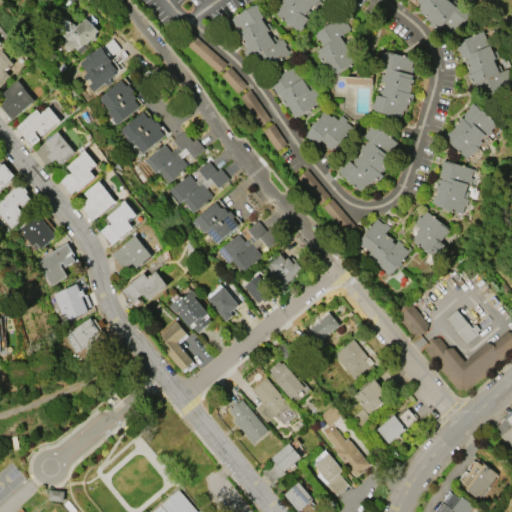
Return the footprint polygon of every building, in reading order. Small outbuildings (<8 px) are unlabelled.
[(321,0),(316,6),(314,4),(306,15),(310,18),(307,21),(304,25),(305,26),(302,30),(299,28),(298,30),(288,22),(276,13),(281,7),(280,5),(283,0),(321,0)] [(449,0),(457,7),(460,3),(473,13),(469,18),(453,38),(442,28),(439,31),(431,25),(433,22),(430,19),(422,12),(423,10),(420,8),(421,6),(417,2),(418,0),(449,0)] [(266,22),(271,29),(268,31),(271,37),(274,35),(278,41),(283,38),(287,44),(286,45),(290,51),(293,49),(294,51),(263,71),(255,58),(250,62),(244,52),(248,49),(240,37),(242,36),(240,33),(238,34),(234,28),(236,27),(233,23),(232,22),(231,23),(230,24),(229,23),(228,22),(254,4),(255,6),(258,4),(262,11),(260,13),(266,22)] [(54,23),(64,15),(66,18),(67,17),(72,23),(73,22),(77,27),(77,26),(87,19),(91,24),(93,22),(96,26),(100,31),(84,44),(87,48),(81,53),(78,49),(77,50),(74,47),(69,51),(63,44),(68,40),(65,37),(66,36),(58,27),(54,23)] [(344,16),(347,20),(351,28),(344,32),(361,59),(334,75),(327,63),(324,64),(318,55),(320,53),(318,50),(324,46),(317,35),(323,31),(322,30),(336,21),(344,16)] [(511,81),(511,84),(486,95),(480,82),(473,85),(471,80),(470,80),(468,75),(471,74),(466,60),(468,59),(467,56),(463,58),(460,50),(458,50),(456,45),(464,42),(463,39),(486,31),(494,52),(497,50),(500,57),(494,59),(497,65),(500,64),(503,71),(509,69),(511,74),(510,75),(511,81)] [(219,73),(183,42),(192,32),(227,63),(219,73)] [(107,56),(118,51),(113,40),(102,45),(107,56)] [(117,73),(93,92),(88,85),(92,82),(89,78),(86,81),(83,77),(87,73),(80,63),(86,58),(84,57),(92,51),(93,52),(101,45),(109,56),(108,56),(118,69),(116,71),(117,73)] [(0,51),(3,49),(14,63),(6,70),(10,75),(0,83),(0,51)] [(402,118),(375,110),(376,109),(372,108),(374,102),(375,103),(378,94),(382,96),(386,82),(383,82),(390,59),(414,66),(412,74),(414,74),(413,78),(415,79),(411,93),(415,94),(414,100),(412,99),(411,104),(409,103),(408,108),(405,107),(402,118)] [(321,102),(295,118),(292,113),(293,112),(289,105),(286,106),(280,97),(282,96),(281,93),(278,95),(274,87),(273,88),(269,83),(276,78),(275,77),(294,65),(298,70),(301,68),(306,76),(303,78),(307,84),(310,83),(313,88),(315,87),(320,94),(318,95),(319,97),(318,97),(321,102)] [(235,90),(222,75),(231,67),(244,81),(235,90)] [(374,85),(347,83),(347,76),(370,77),(370,74),(374,74),(374,85)] [(18,80),(35,100),(12,119),(0,105),(8,97),(4,92),(18,80)] [(140,106),(118,123),(117,122),(116,124),(112,119),(113,119),(112,117),(111,117),(107,112),(109,111),(99,98),(121,80),(126,86),(129,83),(134,90),(131,92),(137,98),(135,100),(140,106)] [(254,117),(238,93),(249,86),(265,110),(254,117)] [(467,158),(445,136),(450,132),(450,133),(457,126),(455,124),(462,117),(464,119),(466,116),(465,114),(472,108),(470,106),(474,102),(477,105),(478,104),(497,124),(477,144),(479,146),(467,158)] [(50,106),(62,121),(59,124),(57,123),(43,136),(37,129),(35,130),(37,132),(27,141),(15,127),(37,109),(41,113),(50,106)] [(306,136),(327,110),(339,119),(342,115),(355,125),(334,151),(329,147),(329,146),(322,140),(318,145),(306,136)] [(165,135),(143,153),(133,141),(131,142),(120,130),(142,111),(148,117),(149,116),(155,123),(157,121),(163,128),(160,130),(165,135)] [(275,148),(263,130),(274,123),(285,140),(275,148)] [(363,192),(342,174),(343,173),(340,170),(343,166),(344,167),(350,160),(354,164),(363,153),(361,152),(370,140),(365,136),(371,129),(370,128),(373,124),(378,128),(379,126),(399,142),(389,155),(393,158),(381,173),(384,175),(377,184),(373,180),(363,192)] [(59,131),(75,151),(60,163),(56,158),(52,161),(51,160),(46,164),(35,150),(59,131)] [(169,182),(159,170),(155,173),(144,160),(164,143),(171,152),(179,146),(174,140),(184,131),(189,138),(191,136),(194,141),(197,138),(206,149),(195,158),(189,152),(182,158),(189,166),(169,182)] [(71,193),(60,180),(68,173),(70,174),(72,172),(67,166),(83,154),(82,153),(86,150),(97,163),(90,169),(96,177),(78,191),(76,189),(71,193)] [(448,159),(474,169),(471,176),(474,177),(471,184),(469,183),(466,192),(469,193),(467,199),(469,199),(467,206),(465,205),(462,214),(437,204),(437,203),(433,202),(435,198),(436,198),(439,190),(436,188),(439,178),(442,179),(443,176),(441,175),(444,167),(442,166),(444,161),(447,162),(448,159)] [(194,212),(183,200),(180,203),(169,190),(189,173),(196,182),(204,176),(198,170),(209,160),(218,171),(221,168),(230,178),(219,188),(214,182),(208,188),(214,195),(194,212)] [(15,176),(0,188),(0,163),(2,165),(3,163),(15,176)] [(321,205),(298,177),(308,169),(330,197),(321,205)] [(100,180),(116,201),(92,220),(81,206),(86,202),(85,201),(89,198),(84,193),(100,180)] [(11,228),(0,214),(0,200),(21,183),(28,191),(26,193),(31,200),(23,207),(19,203),(16,206),(25,216),(11,228)] [(332,198),(355,225),(345,233),(322,206),(332,198)] [(112,244),(101,230),(109,224),(110,225),(113,223),(107,217),(123,204),(122,203),(126,200),(138,215),(134,218),(133,216),(128,220),(133,226),(112,244)] [(240,225),(218,243),(207,230),(205,232),(194,220),(216,201),(222,208),(223,207),(225,207),(228,211),(229,212),(231,210),(232,212),(236,216),(235,219),(240,225)] [(446,245),(437,257),(413,239),(418,232),(416,231),(420,225),(416,222),(420,216),(421,217),(427,211),(451,229),(447,235),(446,235),(441,241),(446,245)] [(36,252),(18,229),(37,214),(55,237),(36,252)] [(359,244),(377,218),(384,224),(385,222),(391,226),(386,233),(394,239),(393,241),(396,243),(398,240),(404,244),(403,246),(408,249),(410,247),(412,248),(394,274),(393,272),(390,276),(385,272),(386,271),(367,257),(371,252),(359,244)] [(229,263),(219,250),(239,234),(246,241),(253,236),(248,230),(259,220),(266,229),(270,226),(280,238),(268,247),(264,242),(257,248),(263,256),(243,272),(233,260),(229,263)] [(137,234),(153,255),(138,267),(133,262),(124,269),(112,254),(137,234)] [(67,276),(51,285),(36,261),(67,242),(73,252),(71,254),(75,261),(66,267),(63,262),(59,264),(67,276)] [(269,267),(271,265),(270,263),(281,254),(286,259),(287,258),(289,257),(294,263),(297,261),(304,269),(287,283),(286,282),(283,284),(269,267)] [(133,304),(122,290),(145,272),(149,277),(158,271),(168,285),(149,300),(144,293),(138,298),(139,299),(133,304)] [(243,286),(257,302),(270,291),(256,275),(243,286)] [(88,311),(70,319),(66,312),(61,314),(58,306),(61,304),(59,298),(56,299),(53,293),(76,283),(86,304),(88,311)] [(226,321),(208,299),(224,286),(239,305),(231,312),(233,315),(226,321)] [(175,312),(169,305),(182,295),(184,297),(190,292),(194,297),(196,296),(209,313),(207,314),(212,321),(198,332),(192,324),(189,326),(177,311),(175,312)] [(410,300),(428,324),(411,337),(393,313),(410,300)] [(445,319),(458,310),(472,328),(477,324),(481,328),(477,331),(479,334),(465,345),(445,319)] [(340,325),(318,342),(309,330),(331,313),(340,325)] [(90,318),(107,343),(91,353),(86,347),(81,350),(81,349),(76,352),(65,335),(71,331),(90,318)] [(161,335),(178,321),(187,332),(177,341),(194,362),(183,371),(164,349),(168,345),(165,342),(166,341),(161,335)] [(508,330),(511,334),(511,352),(463,392),(426,345),(438,335),(450,349),(453,346),(465,361),(488,342),(490,344),(508,330)] [(335,354),(353,339),(372,361),(354,377),(347,369),(343,372),(337,365),(341,361),(335,354)] [(306,387),(292,399),(268,371),(282,359),(306,387)] [(267,377),(289,404),(276,415),(273,412),(265,419),(257,408),(264,402),(252,389),(267,377)] [(384,402),(369,413),(355,395),(376,379),(386,391),(379,396),(384,402)] [(243,399),(267,427),(252,440),(238,424),(235,420),(237,418),(230,410),(243,399)] [(344,414),(330,426),(321,415),(335,404),(344,414)] [(361,409),(371,421),(358,432),(348,420),(361,409)] [(377,429),(395,414),(406,429),(389,443),(377,429)] [(511,447),(511,448),(502,436),(503,435),(497,428),(511,415),(511,447)] [(356,477),(333,447),(334,446),(325,435),(335,427),(347,443),(351,440),(370,464),(364,469),(364,470),(356,477)] [(273,459),(291,444),(303,458),(286,473),(287,475),(275,485),(265,472),(276,462),(273,459)] [(316,466),(330,454),(344,470),(329,483),(316,466)] [(495,476),(478,499),(466,490),(468,488),(460,483),(475,462),(483,468),(483,467),(495,476)] [(301,483),(315,499),(302,511),(300,511),(286,496),(301,483)] [(50,489),(65,491),(64,501),(49,500),(50,489)] [(168,511),(162,504),(178,490),(197,511),(168,511)] [(437,511),(453,493),(460,498),(462,496),(474,505),(468,511),(437,511)]
